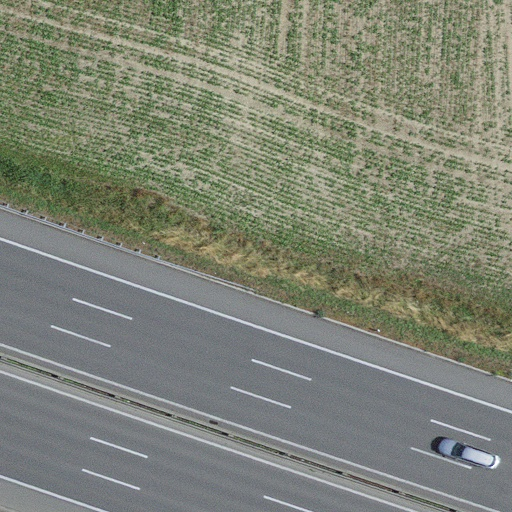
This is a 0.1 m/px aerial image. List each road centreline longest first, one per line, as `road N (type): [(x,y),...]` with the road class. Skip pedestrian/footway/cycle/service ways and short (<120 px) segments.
road 1 (motorway): [(511,464),(0,290)]
road 2 (motorway): [(0,423),(258,511)]
